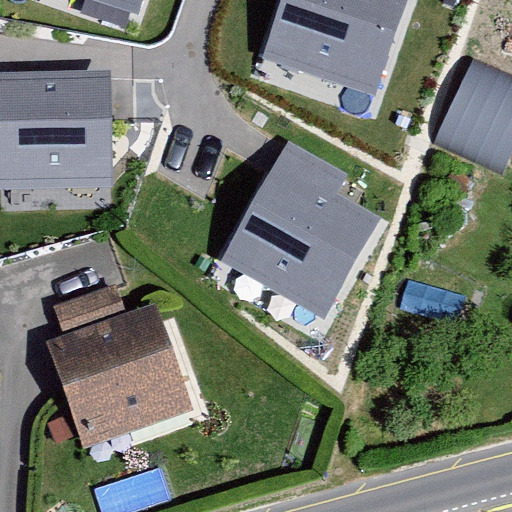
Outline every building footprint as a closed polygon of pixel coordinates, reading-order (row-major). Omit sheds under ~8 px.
[(111,0),(136,8),(139,0),(111,0)] [(289,0),(273,51),(376,85),(405,0),(289,0)] [(511,168),(511,165),(511,73),(473,58),(441,141),(511,168)] [(109,76),(0,78),(0,182),(111,180),(109,76)] [(229,258),(324,307),(369,218),(275,169),(229,258)] [(119,279),(53,300),(64,333),(47,339),(62,383),(81,442),(185,407),(154,311),(132,318),(119,279)]
